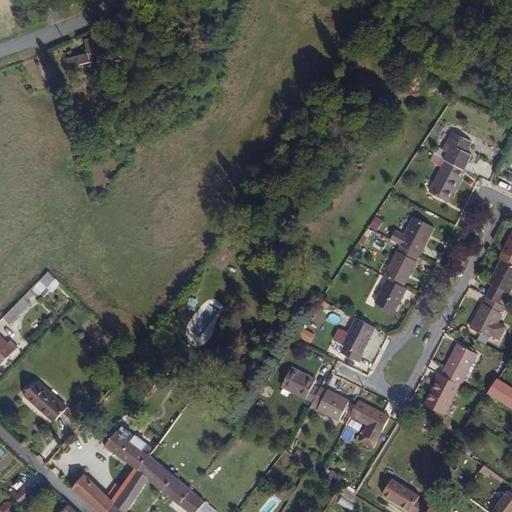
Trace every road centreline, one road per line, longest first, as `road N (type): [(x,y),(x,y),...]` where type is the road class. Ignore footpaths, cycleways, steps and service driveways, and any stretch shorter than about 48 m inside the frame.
road 1 (residential): [(410,389),(398,394),(379,386),(376,372),(414,328),(483,191),(506,201)]
road 2 (residential): [(506,201),(410,389)]
road 3 (unclassified): [(0,52),(124,0)]
